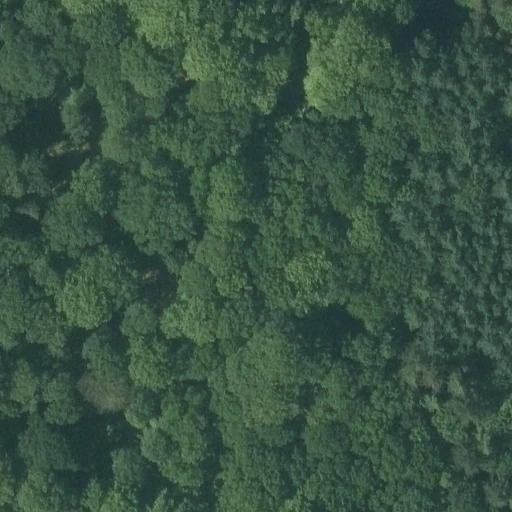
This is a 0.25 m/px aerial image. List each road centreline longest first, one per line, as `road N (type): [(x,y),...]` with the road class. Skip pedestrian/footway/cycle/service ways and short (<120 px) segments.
road 1 (track): [(226,511),(194,102),(173,0)]
road 2 (track): [(0,367),(40,280),(66,136),(59,51),(37,0)]
